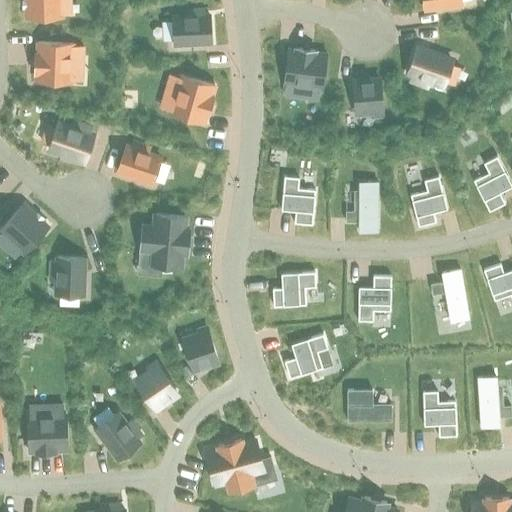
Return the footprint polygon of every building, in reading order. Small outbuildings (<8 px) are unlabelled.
[(61,16),(60,0),(24,0),(25,16),(61,16)] [(210,41),(209,15),(204,15),(203,8),(185,9),(185,16),(171,17),(173,43),(210,41)] [(71,81),(72,55),(82,56),(82,45),(72,45),(73,42),(37,41),(36,53),(34,53),(34,72),(35,72),(35,80),(71,81)] [(321,89),(326,53),(314,51),(314,50),(295,47),(295,49),(287,48),(282,84),(308,87),(307,97),(317,98),(318,88),(321,89)] [(442,84),(451,59),(416,47),(407,71),(412,73),(410,79),(427,86),(429,80),(442,84)] [(207,114),(212,96),(210,96),(214,84),(179,74),(179,77),(169,74),(166,84),(176,86),(168,111),(203,121),(205,114),(207,114)] [(382,108),(379,80),(352,82),(354,110),(372,109),(372,115),(382,114),(381,108),(382,108)] [(83,160),(92,135),(87,133),(89,127),(72,121),(70,127),(56,123),(48,148),(83,160)] [(160,157),(147,153),(149,147),(132,141),(130,147),(125,145),(116,170),(151,182),(160,157)] [(487,173),(472,180),(488,210),(504,202),(499,191),(511,185),(497,156),(482,164),(487,173)] [(425,189),(409,193),(417,225),(435,220),(433,211),(446,208),(438,176),(423,180),(425,189)] [(283,177),(280,208),(293,210),(293,221),(311,223),(314,189),(295,188),(296,178),(283,177)] [(376,179),(357,179),(357,230),(376,230),(376,179)] [(47,226),(22,203),(0,227),(0,230),(1,231),(0,232),(0,242),(1,243),(7,237),(23,252),(47,226)] [(353,210),(345,210),(345,222),(353,222),(353,210)] [(186,252),(189,229),(183,228),(184,215),(155,213),(153,227),(141,226),(139,249),(151,251),(150,263),(150,264),(149,273),(160,274),(160,265),(179,266),(180,252),(186,252)] [(82,294),(83,257),(57,256),(57,261),(50,261),(49,279),(56,280),(55,293),(82,294)] [(499,263),(482,269),(485,278),(492,299),(510,293),(511,300),(511,268),(502,272),(499,263)] [(459,266),(441,269),(449,320),(467,317),(459,266)] [(281,288),(271,289),(272,305),(282,305),(305,303),(304,286),(314,285),(313,271),(280,273),(281,288)] [(371,286),(357,286),(357,309),(357,319),(371,319),(371,309),(389,309),(389,275),(371,275),(371,286)] [(439,282),(431,283),(433,295),(441,294),(439,282)] [(196,329),(182,334),(193,367),(217,359),(206,326),(205,323),(195,327),(196,329)] [(294,356),(282,359),(288,377),(300,373),(321,366),(316,350),(327,346),(323,333),(312,336),(290,343),(294,356)] [(146,367),(133,376),(150,401),(173,386),(156,361),(154,357),(144,364),(146,367)] [(495,374),(475,376),(479,426),(498,425),(495,374)] [(371,389),(346,389),(346,419),(390,419),(390,402),(371,402),(371,389)] [(436,391),(422,391),(423,407),(423,423),(437,423),(437,435),(455,434),(455,423),(454,407),(454,401),(436,401),(436,391)] [(51,412),(26,413),(28,449),(35,449),(35,452),(54,451),(54,448),(65,448),(63,411),(61,411),(61,403),(51,403),(51,412)] [(509,405),(501,405),(501,417),(509,417),(509,405)] [(115,411),(94,426),(117,457),(138,441),(136,438),(140,435),(129,419),(124,422),(115,411)] [(218,448),(207,451),(215,482),(226,479),(229,489),(252,484),(249,473),(263,469),(272,467),(269,454),(260,456),(255,438),(241,442),(240,439),(217,445),(218,448)] [(332,511),(333,511),(332,511),(394,511),(396,506),(385,503),(386,498),(363,492),(362,497),(348,494),(343,511),(332,511)] [(484,498),(471,498),(470,511),(511,511),(511,498),(507,498),(507,495),(484,495),(484,498)]
